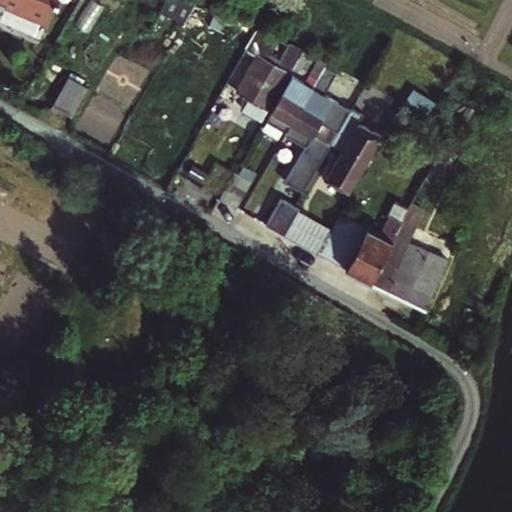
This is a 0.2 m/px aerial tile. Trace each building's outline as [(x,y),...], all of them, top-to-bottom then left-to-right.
[(0,0),(0,10),(6,13),(9,6),(26,13),(29,8),(49,16),(55,2),(60,4),(61,0),(0,0)] [(198,3),(191,0),(165,0),(159,10),(187,22),(198,3)] [(29,8),(26,13),(47,21),(49,16),(29,8)] [(260,52),(259,54),(290,71),(295,68),(305,50),(258,29),(249,45),(260,52)] [(305,50),(295,68),(301,71),(307,68),(315,54),(305,50)] [(290,71),(259,54),(239,91),(250,98),(244,109),(263,119),(290,71)] [(284,180),(305,192),(331,144),(315,135),(323,121),(339,130),(352,107),(325,91),(336,69),(326,63),(313,87),(288,130),(286,134),(304,145),(284,180)] [(288,130),(313,87),(294,76),(269,119),(288,130)] [(71,115),(86,88),(69,77),(53,104),(71,115)] [(237,80),(231,77),(227,84),(233,88),(237,80)] [(344,147),(327,178),(351,192),(384,135),(359,122),(364,113),(352,107),(339,130),(334,140),(344,147)] [(437,153),(450,160),(462,134),(450,127),(437,153)] [(437,153),(426,176),(439,183),(450,160),(437,153)] [(237,210),(239,206),(253,183),(236,173),(220,200),(237,210)] [(287,235),(301,209),(297,206),(283,198),(267,224),(286,235),(287,235)] [(404,220),(410,209),(396,201),(390,214),(391,215),(403,222),(404,220)] [(301,209),(287,235),(292,238),(307,212),(301,209)] [(292,238),(320,254),(335,227),(307,212),(292,238)] [(383,234),(394,240),(403,222),(391,215),(383,234)] [(394,240),(374,282),(428,310),(450,259),(410,242),(417,227),(404,220),(403,222),(394,240)] [(362,242),(335,227),(320,254),(360,275),(374,282),(394,240),(383,234),(369,227),(362,242)] [(160,428),(151,442),(195,470),(237,405),(228,400),(195,450),(160,428)] [(288,511),(306,493),(270,461),(248,489),(273,511),(288,511)]
